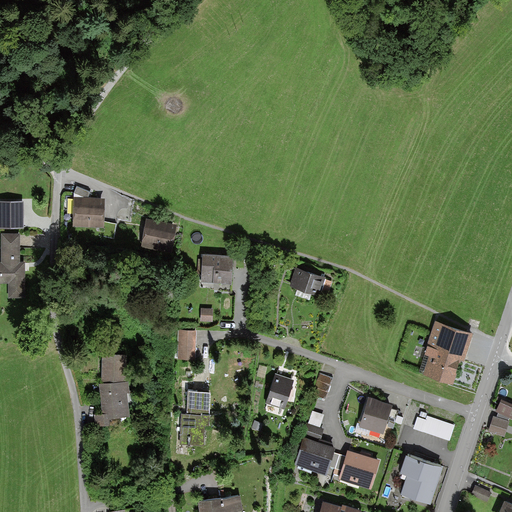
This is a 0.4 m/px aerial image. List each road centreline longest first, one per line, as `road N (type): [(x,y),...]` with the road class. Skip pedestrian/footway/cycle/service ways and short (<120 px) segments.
road 1 (residential): [(85,511),(76,404),(48,295),(58,166)]
road 2 (residential): [(239,332),(476,414)]
road 3 (track): [(184,0),(117,70),(58,166)]
